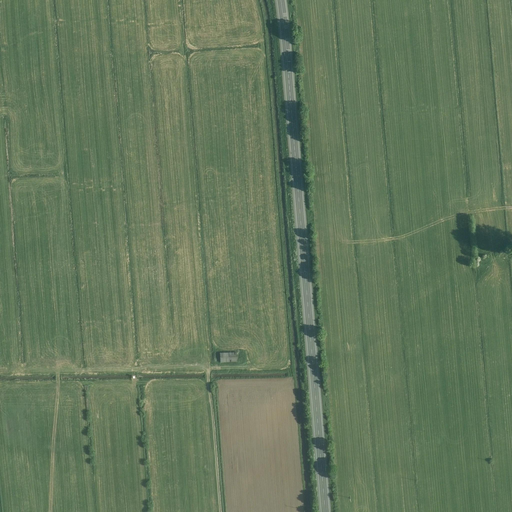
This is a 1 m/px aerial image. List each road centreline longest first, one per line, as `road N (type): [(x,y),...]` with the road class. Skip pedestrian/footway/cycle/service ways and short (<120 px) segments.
road 1 (primary): [(325,511),(280,0)]
road 2 (track): [(506,207),(466,211),(405,236),(347,242)]
road 3 (track): [(221,511),(208,366)]
